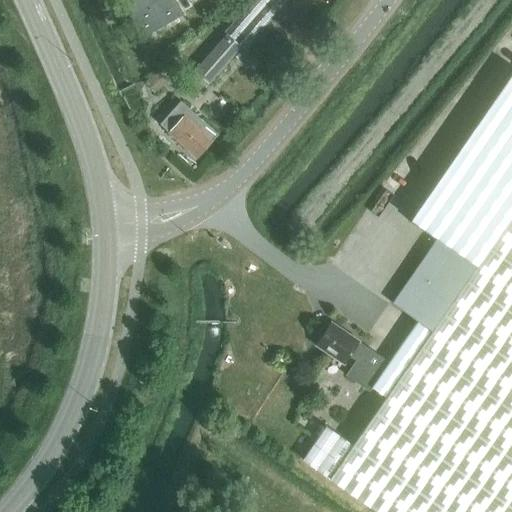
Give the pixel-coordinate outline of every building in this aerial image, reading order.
[(119,0),(141,38),(184,14),(175,0),(119,0)] [(251,0),(223,32),(227,35),(241,47),(244,50),(288,0),(251,0)] [(208,84),(241,47),(227,35),(194,72),(208,84)] [(278,36),(267,50),(284,64),(295,50),(278,36)] [(385,397),(383,401),(364,428),(352,445),(325,426),(302,459),(377,511),(511,511),(511,73),(451,161),(410,220),(437,238),(392,303),(417,321),(397,349),(417,363),(437,377),(420,403),(399,388),(390,401),(385,397)] [(175,108),(160,125),(197,158),(218,135),(199,118),(181,101),(175,108)] [(349,356),(355,360),(345,375),(383,401),(385,397),(390,401),(399,388),(420,403),(437,377),(417,363),(397,349),(387,362),(358,342),(359,342),(331,323),(325,332),(321,332),(316,339),(317,343),(316,345),(344,364),(349,356)] [(265,497),(248,511),(264,511),(272,506),(265,497)]
